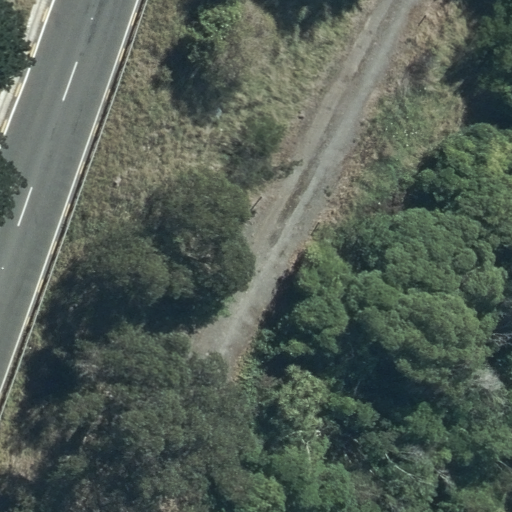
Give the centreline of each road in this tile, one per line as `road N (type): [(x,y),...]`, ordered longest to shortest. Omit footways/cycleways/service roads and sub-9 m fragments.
road 1 (track): [(135,511),(407,0)]
road 2 (secondary): [(99,0),(0,275)]
